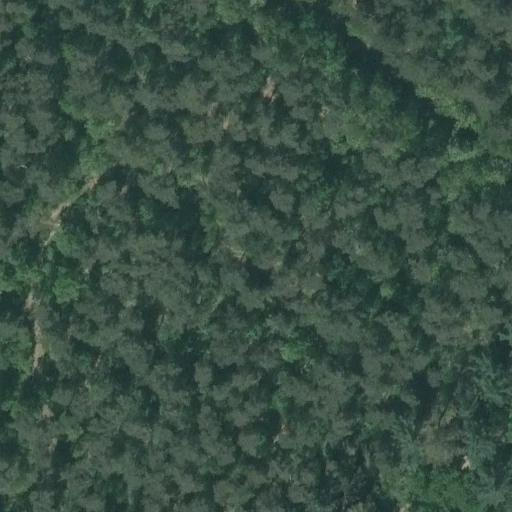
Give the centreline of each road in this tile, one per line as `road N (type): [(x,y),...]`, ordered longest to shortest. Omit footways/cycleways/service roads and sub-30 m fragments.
road 1 (track): [(511,296),(459,299),(300,112),(275,101),(252,107),(107,206),(57,229),(40,228)]
road 2 (track): [(367,0),(285,71),(0,250)]
road 3 (track): [(15,511),(41,470),(50,422),(30,366),(27,305),(40,228)]
road 4 (track): [(511,171),(298,0)]
road 5 (track): [(411,511),(511,429)]
